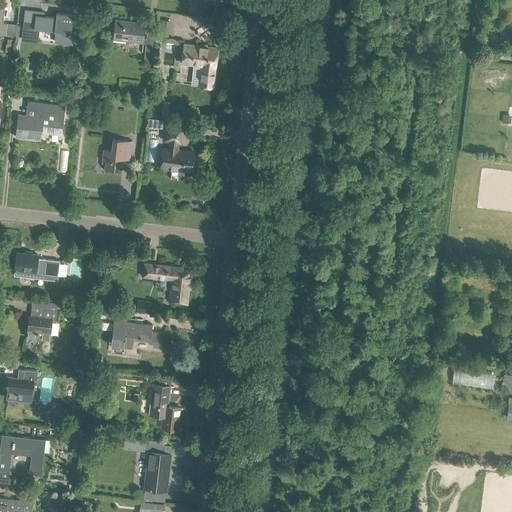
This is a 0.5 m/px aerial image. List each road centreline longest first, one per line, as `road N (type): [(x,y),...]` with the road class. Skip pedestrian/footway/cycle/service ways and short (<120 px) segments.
road 1 (residential): [(231,239),(202,511)]
road 2 (residential): [(232,0),(256,12),(231,239)]
road 3 (residential): [(231,239),(0,214)]
